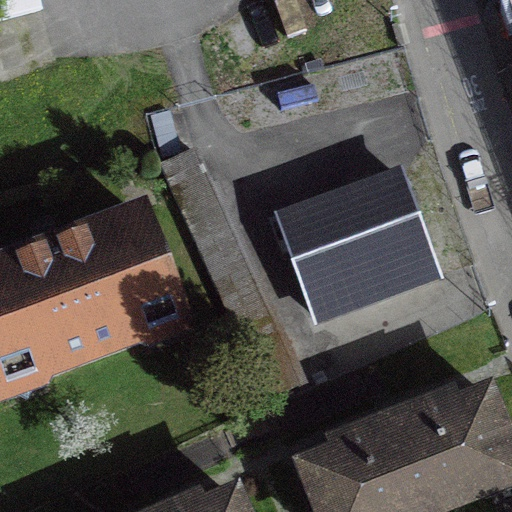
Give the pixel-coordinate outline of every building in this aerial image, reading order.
[(201,182),(169,196),(232,338),(264,324),(201,182)] [(293,325),(421,281),(387,182),(259,226),(293,325)] [(0,408),(185,342),(139,216),(0,266),(0,408)] [(455,511),(511,489),(511,460),(485,394),(290,473),(306,511),(455,511)] [(231,511),(227,501),(201,511),(231,511)]
